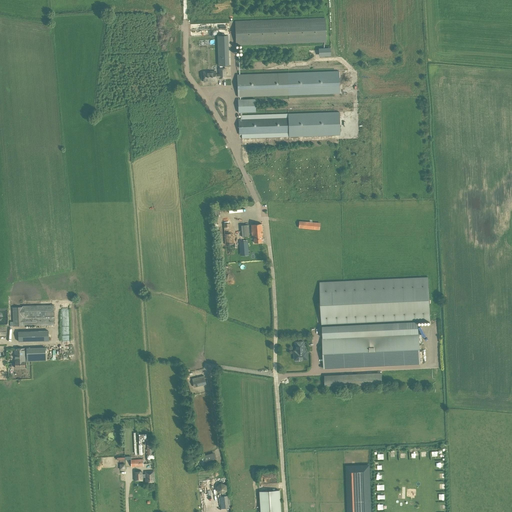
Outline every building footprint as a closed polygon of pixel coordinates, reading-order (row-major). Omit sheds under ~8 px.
[(325,19),(236,22),(236,44),(326,41),(325,19)] [(228,65),(227,36),(218,36),(219,66),(221,65),(228,65)] [(329,54),(329,45),(317,45),(317,54),(329,54)] [(216,81),(216,78),(219,78),(226,78),(226,68),(219,68),(219,75),(216,75),(215,71),(203,72),(204,82),(216,81)] [(338,94),(337,70),(237,75),(238,97),(338,94)] [(238,112),(255,112),(255,99),(238,100),(238,112)] [(340,135),(339,112),(241,115),(241,119),(239,119),(239,134),(241,134),(242,138),(340,135)] [(231,173),(242,200),(246,198),(236,172),(231,173)] [(232,241),(229,220),(220,221),(224,242),(232,241)] [(299,221),(299,228),(319,229),(320,223),(299,221)] [(263,235),(262,224),(251,225),(252,235),(253,235),(254,243),(261,242),(261,235),(263,235)] [(247,241),(239,242),(240,252),(248,251),(247,241)] [(320,282),(324,369),(420,364),(418,321),(430,321),(428,277),(320,282)] [(13,319),(10,319),(10,327),(13,327),(54,325),(53,304),(12,305),(13,319)] [(24,341),(49,340),(48,330),(24,331),(24,341)] [(303,342),(295,342),(296,351),(294,351),(294,353),(293,353),(293,355),(294,356),(294,360),(307,359),(306,351),(304,351),(303,342)] [(26,361),(46,360),(45,347),(26,348),(26,361)] [(25,361),(26,361),(26,348),(15,349),(15,368),(25,367),(25,361)] [(325,388),(382,386),(382,373),(325,376),(325,388)] [(196,377),(192,378),(192,382),(194,387),(206,384),(205,379),(204,379),(197,381),(196,377)] [(206,463),(216,460),(215,454),(205,457),(206,463)] [(371,511),(369,465),(346,466),(347,511),(371,511)] [(145,482),(154,482),(154,471),(145,471),(145,474),(142,474),(142,471),(135,472),(135,481),(142,480),(142,477),(145,477),(145,482)] [(215,491),(225,492),(225,483),(215,483),(215,491)] [(260,511),(280,511),(279,490),(259,491),(260,511)] [(221,509),(230,508),(228,496),(219,497),(221,509)]
